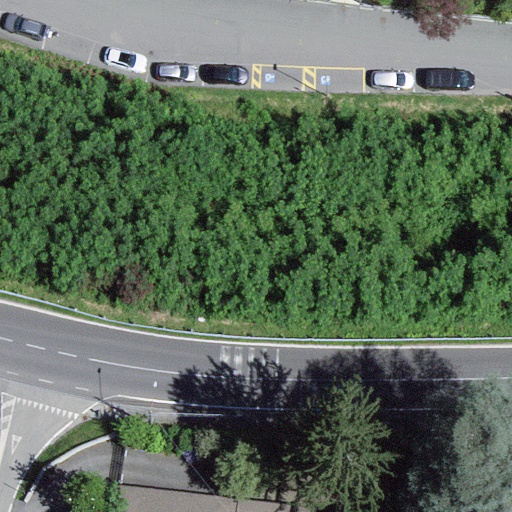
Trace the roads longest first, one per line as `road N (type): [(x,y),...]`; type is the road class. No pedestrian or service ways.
road 1 (primary): [(9,346),(94,366),(230,380),(511,376)]
road 2 (residential): [(139,0),(511,54)]
